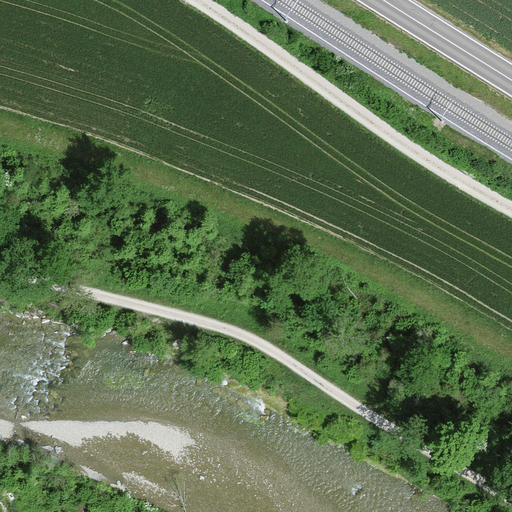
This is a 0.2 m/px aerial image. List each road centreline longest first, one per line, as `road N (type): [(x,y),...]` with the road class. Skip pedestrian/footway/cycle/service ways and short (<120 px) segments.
road 1 (track): [(511,500),(236,333),(0,268)]
road 2 (track): [(198,0),(367,122),(511,207)]
road 3 (secondary): [(511,74),(392,0)]
